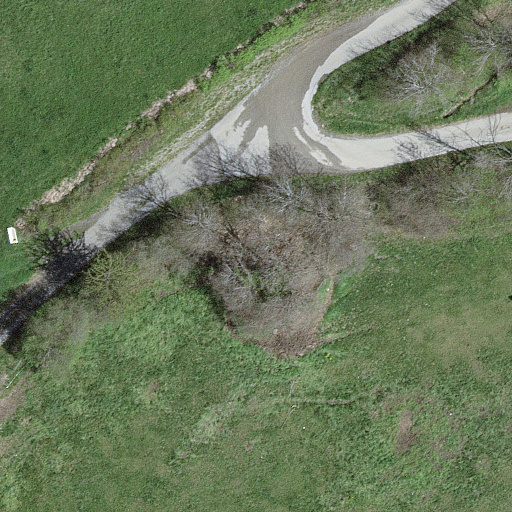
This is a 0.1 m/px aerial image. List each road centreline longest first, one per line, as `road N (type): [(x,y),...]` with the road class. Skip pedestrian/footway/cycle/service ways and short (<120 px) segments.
road 1 (unclassified): [(433,0),(303,73),(292,101),(304,137),(323,151),(363,155),(511,125)]
road 2 (track): [(293,113),(225,143),(116,218),(0,330)]
